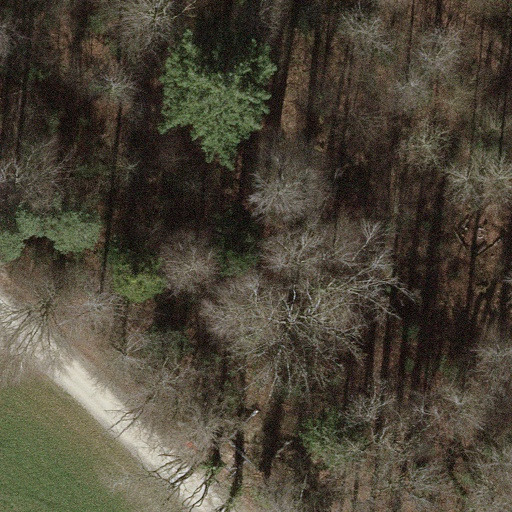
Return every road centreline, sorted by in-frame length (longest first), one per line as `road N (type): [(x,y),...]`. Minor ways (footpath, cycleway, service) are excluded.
road 1 (track): [(210,511),(0,315)]
road 2 (track): [(511,95),(420,0)]
